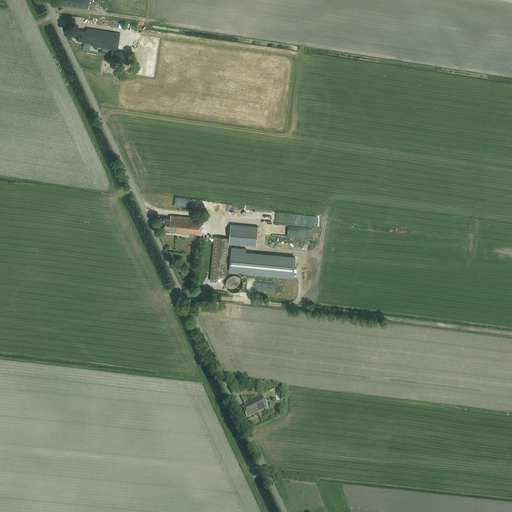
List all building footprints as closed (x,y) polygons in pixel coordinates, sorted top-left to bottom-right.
[(88,9),(89,0),(60,0),(59,5),(88,9)] [(117,51),(120,34),(87,28),(86,31),(78,30),(76,39),(77,39),(76,40),(84,41),(84,43),(90,44),(90,45),(94,45),(93,46),(117,51)] [(114,61),(126,63),(128,53),(116,51),(114,61)] [(176,196),(175,205),(190,207),(191,198),(176,196)] [(201,235),(202,218),(171,215),(170,219),(164,218),(163,228),(170,229),(170,231),(176,231),(176,233),(201,235)] [(316,226),(316,215),(294,215),(294,225),(316,226)] [(258,226),(231,224),(229,238),(214,237),(210,281),(217,281),(217,277),(226,278),(229,243),(256,246),(258,226)] [(295,277),(296,257),(232,252),(231,272),(295,277)] [(229,276),(229,289),(236,289),(236,288),(241,288),(241,276),(229,276)] [(246,406),(243,408),(247,418),(268,409),(262,395),(244,403),(246,406)]
